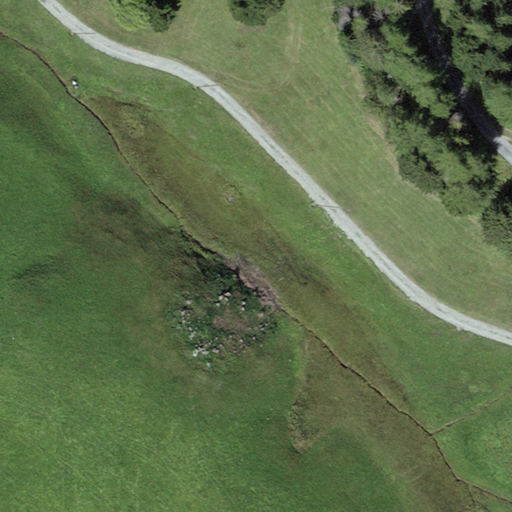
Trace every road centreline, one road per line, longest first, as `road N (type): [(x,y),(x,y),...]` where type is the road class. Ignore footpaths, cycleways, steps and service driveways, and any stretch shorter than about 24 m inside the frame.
road 1 (unclassified): [(50,0),(98,43),(196,74),(401,282),(431,305),(511,341)]
road 2 (track): [(511,156),(469,109),(443,60),(426,0)]
